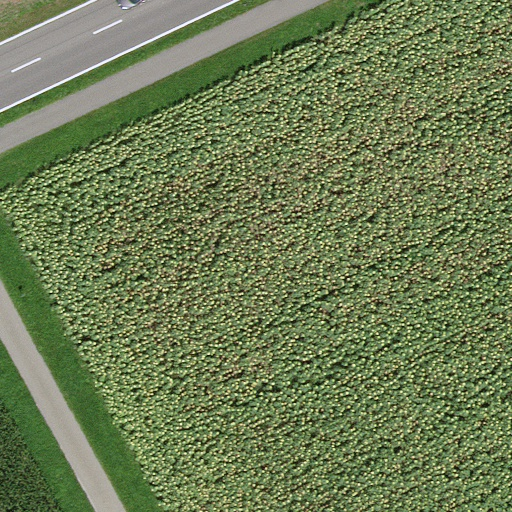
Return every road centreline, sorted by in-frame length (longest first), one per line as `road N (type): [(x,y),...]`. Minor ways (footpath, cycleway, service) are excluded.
road 1 (track): [(0,309),(110,511)]
road 2 (secondary): [(0,79),(169,0)]
